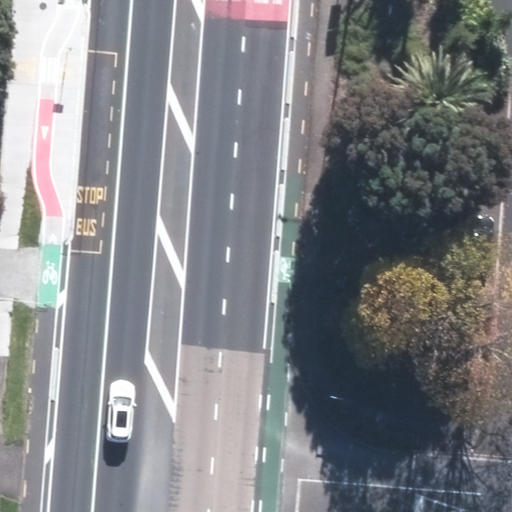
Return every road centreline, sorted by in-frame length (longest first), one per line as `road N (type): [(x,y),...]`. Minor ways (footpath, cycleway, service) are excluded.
road 1 (secondary): [(150,470),(185,0)]
road 2 (residential): [(511,497),(150,470)]
